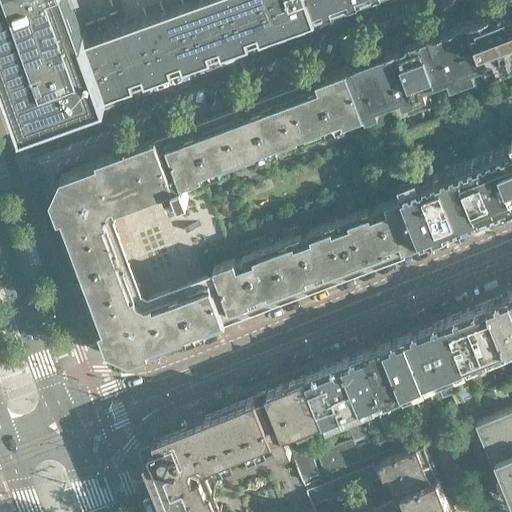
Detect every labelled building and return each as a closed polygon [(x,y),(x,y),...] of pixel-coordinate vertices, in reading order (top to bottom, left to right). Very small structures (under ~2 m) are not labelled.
[(317,11),(312,0),(0,0),(0,49),(24,117),(317,11)] [(342,2),(340,0),(313,0),(317,11),(342,2)] [(511,2),(469,18),(483,54),(495,50),(500,65),(511,60),(511,2)] [(487,67),(469,18),(445,28),(464,77),(476,73),(475,71),(487,67)] [(464,77),(445,28),(420,37),(434,73),(446,68),(451,82),(464,77)] [(431,101),(422,77),(434,73),(420,37),(396,46),(424,120),(429,118),(424,104),(431,101)] [(424,120),(396,46),(385,50),(372,55),(386,91),(397,87),(411,124),(424,120)] [(386,91),(372,55),(359,60),(347,64),(364,111),(369,124),(381,120),(372,96),(386,91)] [(364,111),(347,64),(326,72),(328,76),(311,83),(309,79),(283,88),(300,133),(304,131),(305,134),(326,126),(325,121),(342,115),(343,119),(364,111)] [(300,133),(283,88),(259,97),(261,102),(253,104),(244,108),(242,104),(222,111),(239,158),(259,151),(258,147),(275,140),(276,145),(297,137),(297,134),(300,133)] [(509,101),(504,91),(493,95),(497,106),(509,101)] [(497,106),(493,95),(483,99),(488,109),(497,106)] [(488,109),(483,99),(475,102),(479,113),(488,109)] [(479,113),(475,102),(466,105),(470,116),(479,113)] [(470,116),(466,105),(457,109),(461,119),(470,116)] [(461,119),(457,109),(448,112),(452,123),(461,119)] [(239,158),(222,111),(202,119),(204,123),(187,129),(185,125),(158,135),(156,132),(130,142),(132,145),(124,148),(122,145),(97,154),(98,157),(98,158),(114,201),(116,205),(173,183),(178,198),(188,195),(187,194),(182,180),(202,173),(200,168),(217,162),(219,166),(239,158)] [(452,123),(448,112),(439,115),(443,126),(452,123)] [(443,126),(439,115),(430,119),(434,129),(443,126)] [(434,129),(430,119),(421,122),(425,133),(434,129)] [(425,133),(421,122),(412,125),(417,136),(425,133)] [(417,136),(412,125),(404,129),(408,139),(417,136)] [(408,139),(404,129),(395,132),(399,143),(408,139)] [(399,143),(395,132),(385,136),(389,146),(399,143)] [(511,145),(495,152),(511,196),(511,145)] [(437,171),(429,151),(418,156),(426,176),(437,171)] [(511,204),(511,196),(495,152),(476,160),(496,211),(511,204)] [(114,201),(98,158),(61,171),(51,194),(54,203),(68,240),(115,223),(111,214),(107,216),(106,212),(110,202),(114,201)] [(496,211),(476,160),(457,167),(477,218),(496,211)] [(477,218),(457,167),(438,174),(458,225),(477,218)] [(458,225),(438,174),(420,182),(440,233),(458,225)] [(440,233),(420,182),(401,189),(402,194),(403,194),(420,240),(440,233)] [(228,243),(207,187),(187,194),(188,195),(178,198),(173,183),(116,205),(114,201),(110,202),(106,212),(107,216),(111,214),(115,223),(122,244),(119,245),(125,262),(129,260),(137,281),(140,290),(136,292),(137,295),(147,300),(150,298),(149,294),(170,286),(171,290),(188,284),(187,280),(208,272),(206,269),(201,253),(228,243)] [(403,194),(402,194),(376,204),(377,206),(369,209),(368,207),(347,215),(348,217),(340,220),(356,264),(386,253),(384,249),(401,243),(403,247),(420,240),(403,194)] [(356,264),(340,220),(331,223),(330,221),(309,229),(310,231),(302,234),(301,232),(272,243),(289,289),(309,282),(308,278),(325,272),(326,276),(356,264)] [(125,262),(119,245),(122,244),(115,223),(68,240),(90,299),(137,281),(129,260),(125,262)] [(289,289),(272,243),(242,254),(243,256),(235,259),(234,257),(213,265),(214,266),(206,269),(208,272),(222,309),(229,307),(231,311),(252,304),(250,299),(268,293),(269,297),(289,289)] [(226,319),(222,309),(208,272),(187,280),(188,284),(171,290),(170,286),(149,294),(150,298),(147,300),(137,295),(136,292),(140,290),(137,281),(90,299),(103,335),(104,335),(107,344),(130,355),(139,351),(139,352),(166,341),(226,319)] [(511,299),(509,291),(488,300),(508,350),(511,358),(511,357),(511,299)] [(508,350),(488,300),(467,308),(488,359),(508,350)] [(488,359),(467,308),(446,317),(464,360),(467,367),(488,359)] [(464,360),(446,317),(426,325),(451,388),(461,384),(452,364),(464,360)] [(451,388),(426,325),(405,333),(423,376),(434,372),(442,392),(451,388)] [(423,376),(405,333),(385,341),(402,385),(410,405),(419,401),(411,381),(423,376)] [(402,385),(385,341),(364,350),(390,413),(398,410),(390,390),(402,385)] [(390,413),(364,350),(343,358),(325,366),(342,409),(354,438),(373,431),(361,401),(373,396),(382,416),(390,413)] [(342,409),(325,366),(306,373),(323,417),(342,409)] [(323,417),(306,373),(266,389),(278,420),(286,440),(287,440),(288,439),(285,432),(323,417)] [(216,511),(201,474),(204,464),(271,437),(273,442),(273,443),(274,445),(278,455),(291,449),(287,440),(286,440),(278,420),(268,424),(255,394),(203,415),(153,435),(156,442),(148,446),(151,454),(144,457),(165,509),(166,508),(167,511),(216,511)] [(511,404),(476,419),(492,459),(496,458),(498,461),(511,496),(511,404)] [(331,442),(328,435),(311,441),(314,449),(331,442)] [(381,452),(376,437),(357,445),(363,459),(381,452)] [(393,510),(390,503),(368,511),(447,511),(451,510),(424,442),(381,459),(395,494),(402,492),(406,502),(414,505),(412,510),(403,506),(393,510)] [(319,473),(307,443),(291,449),(303,479),(319,473)] [(313,503),(380,477),(374,462),(307,489),(313,503)]
